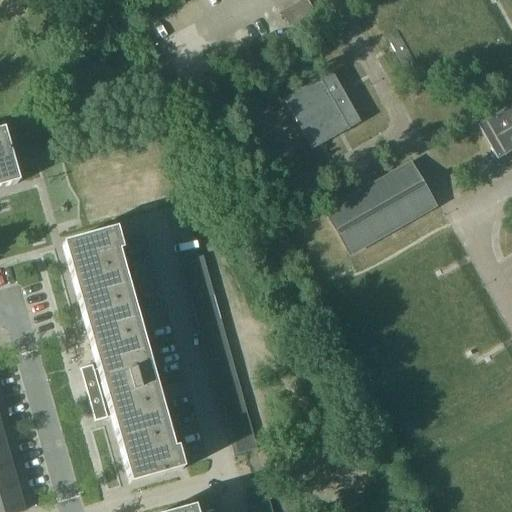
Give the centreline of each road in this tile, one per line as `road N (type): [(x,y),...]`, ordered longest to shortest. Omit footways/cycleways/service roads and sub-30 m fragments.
road 1 (residential): [(71,511),(21,335),(0,309)]
road 2 (track): [(511,400),(398,464)]
